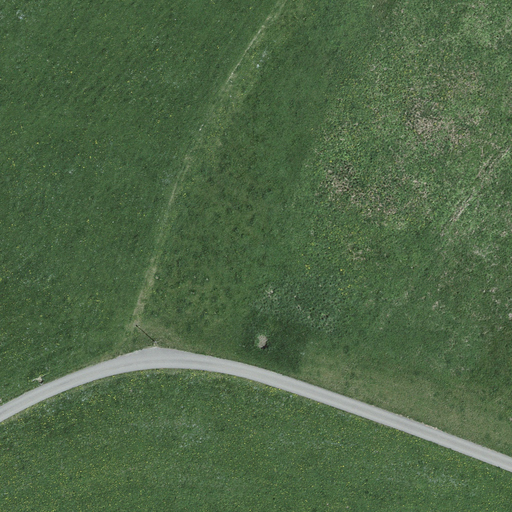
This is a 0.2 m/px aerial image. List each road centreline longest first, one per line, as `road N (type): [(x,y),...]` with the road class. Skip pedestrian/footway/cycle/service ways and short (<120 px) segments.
road 1 (track): [(511,480),(222,366),(106,375)]
road 2 (track): [(106,375),(140,260),(294,0)]
